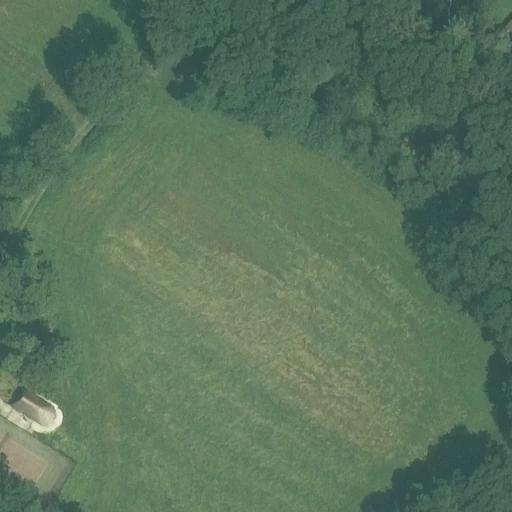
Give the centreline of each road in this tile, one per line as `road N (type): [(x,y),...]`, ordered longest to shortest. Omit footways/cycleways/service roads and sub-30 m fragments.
road 1 (track): [(511,172),(346,72),(247,0)]
road 2 (track): [(198,0),(128,40),(0,217)]
